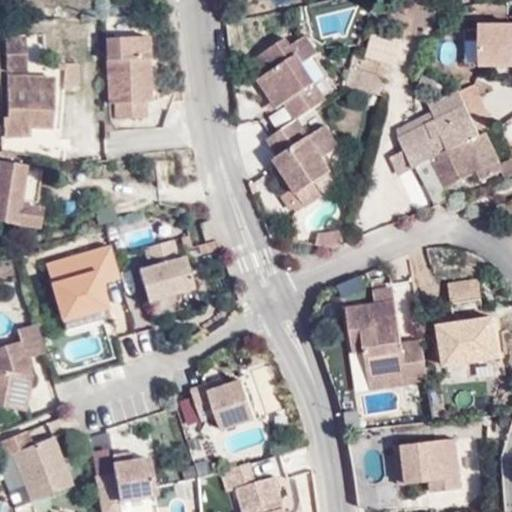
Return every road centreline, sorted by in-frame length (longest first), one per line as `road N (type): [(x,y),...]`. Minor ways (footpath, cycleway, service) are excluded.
road 1 (residential): [(199,0),(219,147),(273,290)]
road 2 (residential): [(273,290),(423,232),(463,234),(511,260)]
road 3 (residential): [(89,399),(282,316)]
road 4 (residential): [(282,316),(312,388),(340,511)]
